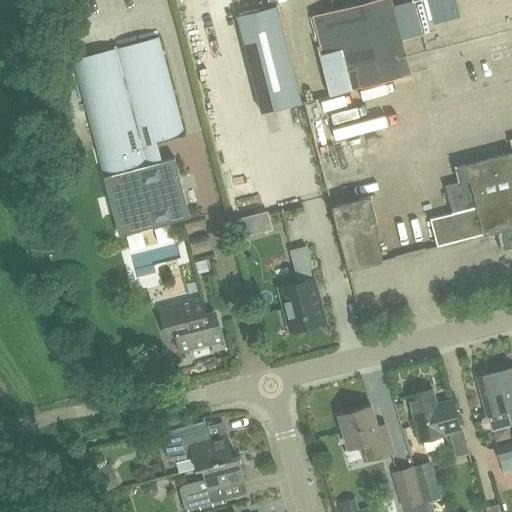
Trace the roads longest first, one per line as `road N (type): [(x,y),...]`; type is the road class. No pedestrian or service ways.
road 1 (unknown): [(269,381),(169,27),(146,0)]
road 2 (residential): [(269,381),(511,320)]
road 3 (track): [(0,424),(206,397)]
road 4 (residential): [(269,381),(304,511)]
